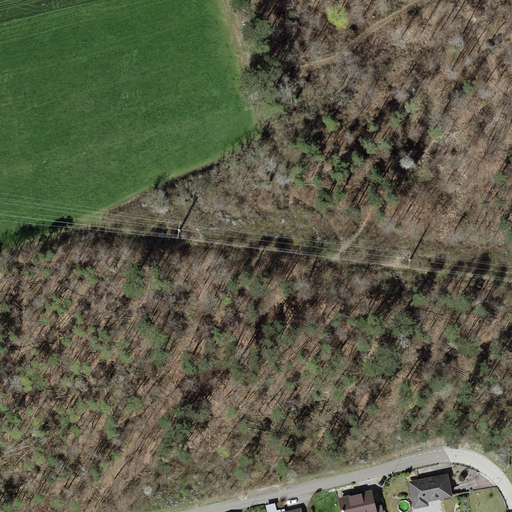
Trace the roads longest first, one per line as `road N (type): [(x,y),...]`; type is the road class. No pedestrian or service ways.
road 1 (track): [(511,284),(78,229),(267,127),(223,0)]
road 2 (residential): [(207,511),(452,455),(494,472),(511,508)]
